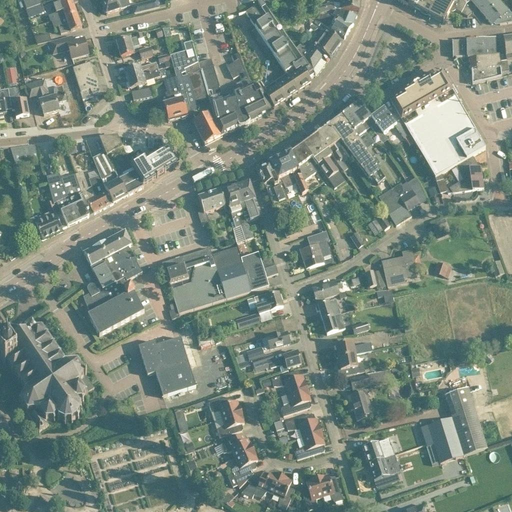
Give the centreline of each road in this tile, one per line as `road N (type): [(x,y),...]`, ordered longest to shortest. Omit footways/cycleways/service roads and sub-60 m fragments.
road 1 (primary): [(0,294),(78,240),(198,175)]
road 2 (residential): [(291,296),(357,268),(436,216),(500,209)]
road 3 (residential): [(340,455),(291,296)]
road 4 (residential): [(445,58),(484,132),(500,209)]
road 5 (residential): [(340,455),(308,465),(274,462),(245,391)]
road 6 (residential): [(291,296),(247,164)]
road 7 (residential): [(121,125),(83,0)]
road 8 (residential): [(247,164),(299,134),(349,87)]
road 9 (residential): [(0,142),(121,125)]
road 10 (primary): [(243,151),(293,122),(339,78)]
